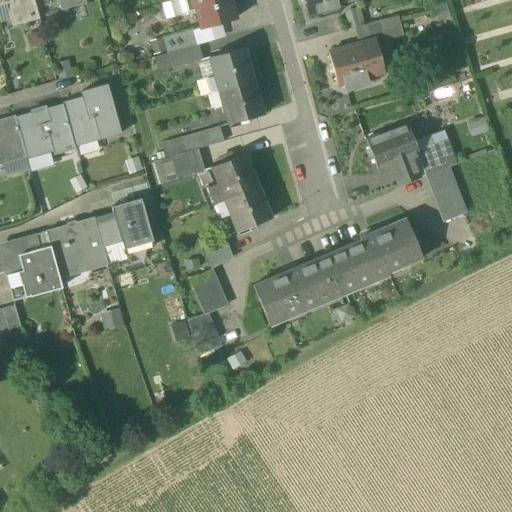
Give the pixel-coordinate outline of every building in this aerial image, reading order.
[(0,0),(0,5),(9,3),(15,23),(37,17),(31,0),(0,0)] [(56,0),(60,11),(67,9),(66,8),(84,3),(83,1),(84,1),(83,0),(56,0)] [(235,19),(229,0),(191,0),(200,29),(219,24),(235,19)] [(341,6),(339,0),(303,0),(308,15),(315,13),(317,19),(339,13),(337,7),(341,6)] [(381,33),(383,41),(402,36),(397,17),(355,28),(358,40),(381,33)] [(200,29),(192,31),(196,46),(223,38),(219,24),(200,29)] [(162,39),(167,55),(196,46),(192,31),(162,39)] [(343,85),(345,90),(367,84),(365,78),(381,74),(372,40),(327,53),(336,87),(343,85)] [(200,60),(196,46),(167,55),(171,69),(200,60)] [(213,77),(217,92),(252,82),(243,49),(208,59),(213,77)] [(209,95),(217,92),(213,77),(204,80),(209,95)] [(262,116),(252,82),(217,92),(227,125),(262,116)] [(61,105),(72,143),(98,136),(99,140),(119,134),(106,85),(79,92),(81,100),(61,105)] [(14,118),(26,159),(51,152),(52,156),(74,150),(61,105),(45,110),(45,111),(30,115),(30,114),(14,118)] [(0,162),(25,156),(14,118),(0,121),(0,162)] [(379,172),(391,168),(393,167),(393,166),(411,159),(417,157),(418,158),(419,157),(417,152),(413,142),(406,124),(405,124),(405,125),(396,129),(366,140),(366,139),(365,139),(377,173),(379,173),(379,172)] [(191,135),(196,150),(197,150),(223,142),(218,128),(191,135)] [(432,135),(436,145),(446,141),(442,131),(432,135)] [(432,135),(413,142),(417,152),(436,145),(432,135)] [(418,158),(425,176),(447,168),(455,165),(446,141),(436,145),(417,152),(419,157),(418,158)] [(203,171),(197,150),(196,150),(169,157),(176,179),(203,171)] [(210,169),(216,185),(223,201),(257,187),(244,155),(210,169)] [(419,178),(411,159),(393,166),(393,167),(391,168),(398,186),(419,178)] [(425,176),(429,187),(451,179),(447,168),(425,176)] [(429,187),(433,199),(456,190),(451,179),(429,187)] [(215,204),(223,201),(216,185),(201,191),(207,207),(215,204)] [(270,219),(257,187),(223,201),(236,233),(270,219)] [(433,199),(437,210),(460,202),(456,190),(433,199)] [(112,214),(93,219),(101,248),(120,243),(122,251),(152,243),(140,199),(110,207),(112,214)] [(464,214),(460,202),(437,210),(442,222),(464,214)] [(45,232),(49,247),(56,273),(85,264),(87,271),(106,265),(101,248),(93,219),(45,232)] [(360,242),(328,256),(343,291),(368,280),(370,285),(388,277),(384,269),(402,261),(404,266),(420,259),(421,263),(423,262),(405,219),(369,235),(369,233),(358,238),(360,242)] [(58,279),(56,273),(49,247),(39,249),(35,235),(5,243),(7,251),(0,252),(0,257),(4,273),(5,274),(9,289),(34,282),(38,294),(60,288),(58,279)] [(201,246),(210,269),(232,258),(223,237),(201,246)] [(301,309),(343,291),(328,256),(296,270),(295,267),(284,272),(285,274),(254,287),(253,285),(251,286),(268,327),(270,326),(269,322),(283,317),(284,320),(302,313),(301,309)] [(58,279),(87,271),(85,264),(56,273),(58,279)] [(189,281),(194,292),(215,281),(210,269),(189,281)] [(194,292),(199,304),(220,293),(215,281),(194,292)] [(199,304),(203,314),(203,315),(206,313),(226,306),(220,293),(199,304)] [(13,305),(2,309),(8,332),(20,328),(13,305)] [(102,329),(119,323),(114,308),(97,314),(102,329)] [(2,309),(0,309),(0,333),(8,332),(2,309)] [(220,346),(206,313),(203,315),(203,314),(186,321),(196,357),(220,346)]
